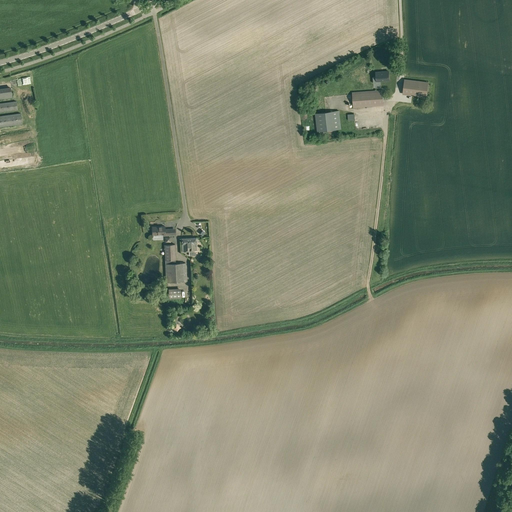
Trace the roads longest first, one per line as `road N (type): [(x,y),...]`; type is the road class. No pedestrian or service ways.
road 1 (track): [(151,4),(186,220)]
road 2 (track): [(372,300),(387,125),(400,93)]
road 3 (secondary): [(0,63),(141,9)]
